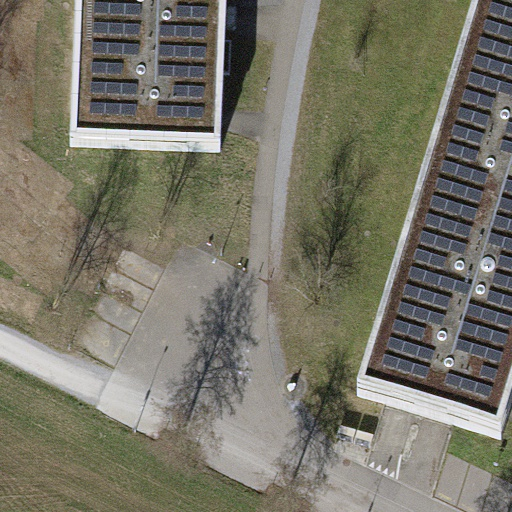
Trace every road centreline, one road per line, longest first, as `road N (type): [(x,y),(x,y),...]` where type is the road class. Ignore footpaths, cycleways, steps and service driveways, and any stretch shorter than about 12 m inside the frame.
road 1 (residential): [(350,511),(151,411)]
road 2 (track): [(151,411),(0,334)]
